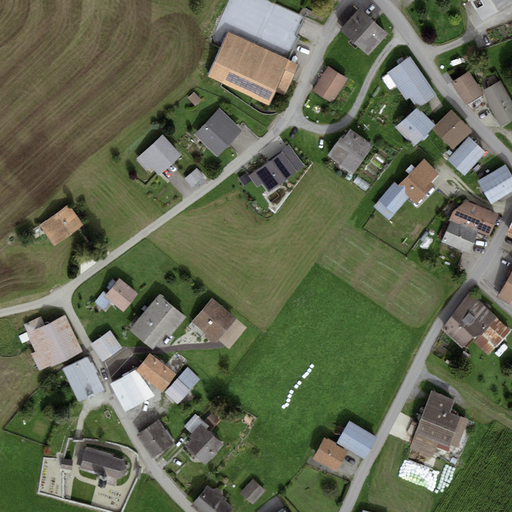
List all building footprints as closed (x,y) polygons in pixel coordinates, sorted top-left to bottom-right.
[(304,18),(266,0),(230,0),(210,43),(221,49),(229,32),(289,60),(300,37),(296,36),(304,18)] [(511,0),(469,0),(482,21),(511,3),(511,0)] [(360,8),(340,30),(368,56),(389,35),(360,8)] [(289,60),(229,32),(221,49),(208,76),(270,105),(276,90),(285,94),(299,65),(289,60)] [(436,96),(411,57),(387,72),(388,74),(382,78),(391,91),(396,87),(406,101),(410,98),(414,105),(417,103),(419,107),(436,96)] [(332,103),(348,79),(328,66),(312,91),(332,103)] [(468,72),(451,83),(466,105),(483,94),(468,72)] [(511,103),(500,81),(482,91),(501,127),(511,120),(511,103)] [(201,100),(194,93),(188,99),(195,106),(201,100)] [(432,129),(436,126),(417,108),(394,127),(415,147),(432,129)] [(242,130),(219,109),(195,135),(218,156),(242,130)] [(472,131),(452,110),(436,126),(432,129),(453,150),(472,131)] [(344,138),(341,136),(327,155),(353,173),(373,145),(350,129),(344,138)] [(182,156),(162,135),(136,159),(147,170),(151,167),(160,176),(182,156)] [(486,153),(468,137),(447,160),(465,176),(486,153)] [(282,152),(297,173),(305,167),(289,145),(281,150),(282,152)] [(249,175),(248,176),(252,180),(257,188),(262,184),(268,193),(297,173),(282,152),(249,175)] [(424,159),(398,186),(410,197),(417,204),(435,186),(431,182),(439,174),(424,159)] [(477,181),(491,205),(511,192),(511,176),(505,165),(477,181)] [(196,169),(184,179),(191,187),(203,177),(196,169)] [(247,172),(238,178),(244,186),(252,180),(248,176),(249,175),(247,172)] [(394,215),(410,197),(398,186),(394,183),(378,200),(394,215)] [(479,234),(489,237),(499,215),(466,201),(453,212),(449,221),(451,221),(479,234)] [(69,205),(40,225),(55,246),(83,226),(69,205)] [(451,221),(441,242),(469,255),(479,234),(451,221)] [(511,306),(511,271),(497,298),(511,306)] [(123,312),(138,294),(118,279),(106,294),(104,297),(110,301),(123,312)] [(104,309),(110,301),(104,297),(106,294),(103,292),(95,302),(104,309)] [(511,330),(511,329),(470,292),(441,329),(463,349),(472,340),(488,356),(511,330)] [(159,295),(129,330),(152,349),(166,333),(170,337),(187,318),(159,295)] [(236,318),(213,298),(192,323),(216,343),(236,318)] [(41,317),(23,325),(35,353),(31,355),(39,371),(83,353),(65,315),(45,326),(41,317)] [(110,331),(90,344),(102,361),(122,348),(110,331)] [(176,374),(150,354),(136,371),(163,392),(176,374)] [(91,363),(87,357),(62,369),(79,403),(104,390),(95,373),(98,372),(93,362),(91,363)] [(177,379),(190,391),(201,379),(188,367),(177,379)] [(135,370),(110,384),(125,412),(155,396),(138,374),(136,372),(135,370)] [(177,405),(190,391),(177,379),(164,393),(177,405)] [(455,399),(431,390),(409,449),(432,458),(438,443),(457,450),(468,419),(450,412),(455,399)] [(213,413),(204,422),(208,426),(212,429),(221,420),(213,413)] [(204,422),(196,414),(184,427),(192,434),(201,424),(206,429),(208,426),(204,422)] [(175,444),(158,420),(136,435),(153,459),(175,444)] [(350,421),(337,443),(364,460),(377,438),(350,421)] [(205,466),(224,446),(206,429),(201,424),(192,434),(189,437),(191,440),(185,447),(205,466)] [(312,459),(337,472),(348,451),(324,438),(312,459)] [(113,454),(86,447),(80,468),(99,474),(100,476),(106,478),(109,476),(118,479),(125,475),(127,466),(124,463),(125,460),(123,458),(113,454)] [(62,461),(62,468),(72,469),(73,462),(62,461)] [(402,479),(435,490),(441,473),(408,462),(402,479)] [(252,480),(240,494),(253,505),(265,491),(252,480)] [(230,511),(233,509),(225,502),(227,500),(209,485),(192,506),(199,511),(230,511)]
